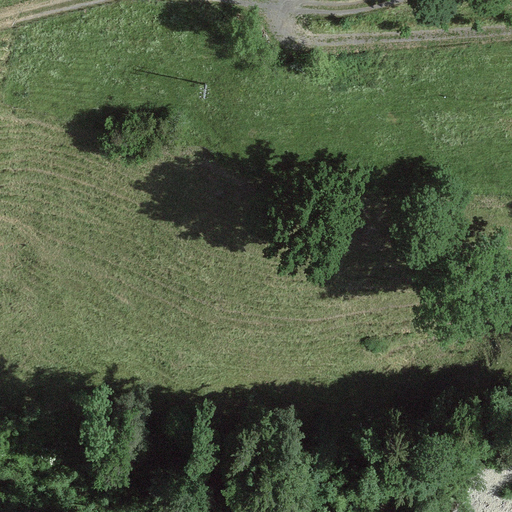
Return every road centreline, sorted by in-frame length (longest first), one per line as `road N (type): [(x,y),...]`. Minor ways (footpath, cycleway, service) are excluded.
road 1 (track): [(511,25),(288,41),(277,29),(276,4)]
road 2 (track): [(237,0),(341,9),(394,0)]
